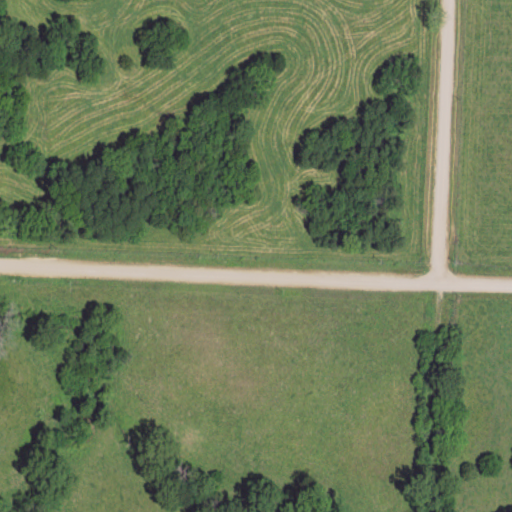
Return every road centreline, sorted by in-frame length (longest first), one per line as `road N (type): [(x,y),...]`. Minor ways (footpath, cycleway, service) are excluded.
road 1 (residential): [(0,267),(511,285)]
road 2 (residential): [(450,0),(441,284)]
road 3 (track): [(441,284),(433,511)]
